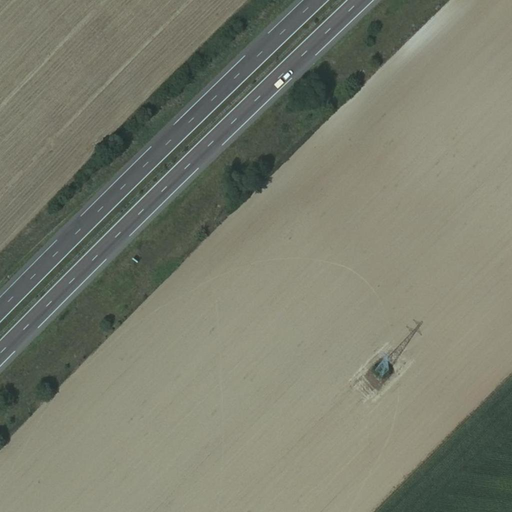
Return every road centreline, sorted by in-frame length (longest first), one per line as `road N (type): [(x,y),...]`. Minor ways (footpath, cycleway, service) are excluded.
road 1 (motorway): [(0,352),(359,0)]
road 2 (motorway): [(308,0),(0,304)]
